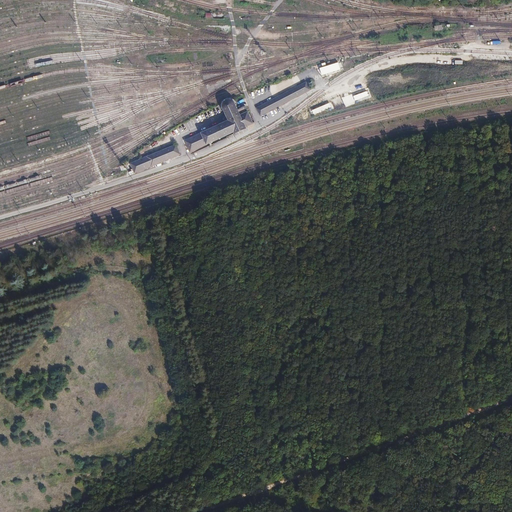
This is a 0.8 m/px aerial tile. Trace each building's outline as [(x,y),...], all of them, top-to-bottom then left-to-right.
[(322,75),(341,69),(339,62),(320,68),(322,75)] [(306,82),(256,107),(261,116),(310,90),(306,82)] [(364,93),(354,95),(355,100),(369,97),(368,91),(363,92),(364,93)] [(311,108),(314,114),(331,107),(326,98),(316,103),(317,105),(311,108)] [(227,121),(233,133),(245,128),(237,110),(234,103),(230,99),(227,99),(224,100),(222,102),(222,105),(222,107),(227,121)] [(237,110),(245,128),(255,124),(247,105),(237,110)] [(227,121),(184,141),(190,153),(233,133),(227,121)] [(180,155),(176,144),(130,163),(134,173),(180,155)]
